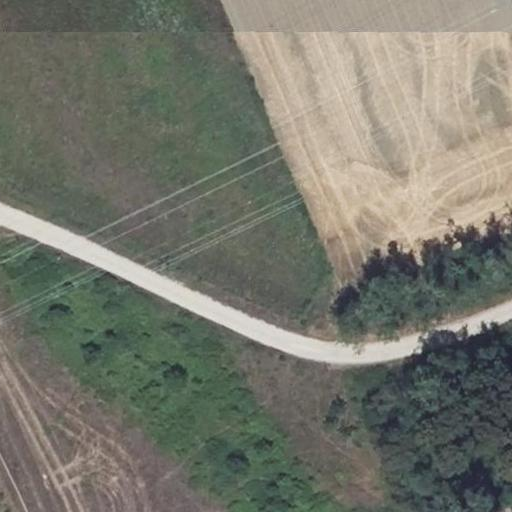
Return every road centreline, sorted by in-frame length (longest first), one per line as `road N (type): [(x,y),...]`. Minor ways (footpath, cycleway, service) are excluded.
road 1 (unknown): [(0,213),(329,355),(372,352)]
road 2 (track): [(511,309),(443,337),(372,352),(311,437),(212,511)]
